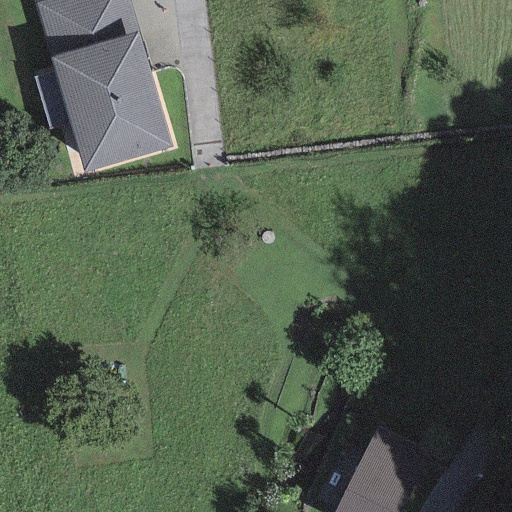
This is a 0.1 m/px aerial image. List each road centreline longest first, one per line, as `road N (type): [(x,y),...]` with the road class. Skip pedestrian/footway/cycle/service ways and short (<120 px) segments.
road 1 (residential): [(190,0),(208,160)]
road 2 (residential): [(437,511),(511,395)]
